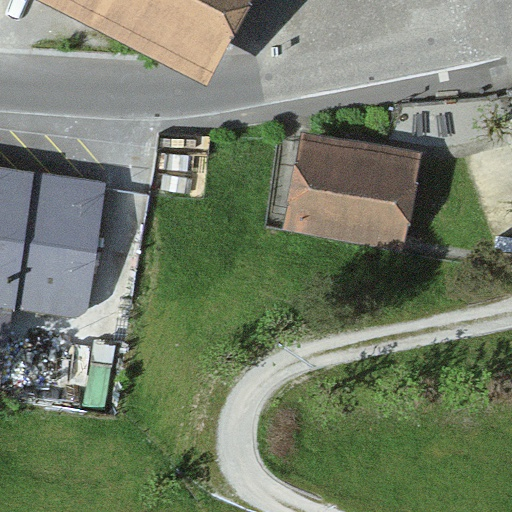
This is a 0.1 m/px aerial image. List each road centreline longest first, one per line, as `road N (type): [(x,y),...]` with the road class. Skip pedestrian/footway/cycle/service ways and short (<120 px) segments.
road 1 (residential): [(230,86),(462,37),(511,9)]
road 2 (residential): [(0,83),(181,92),(230,86)]
